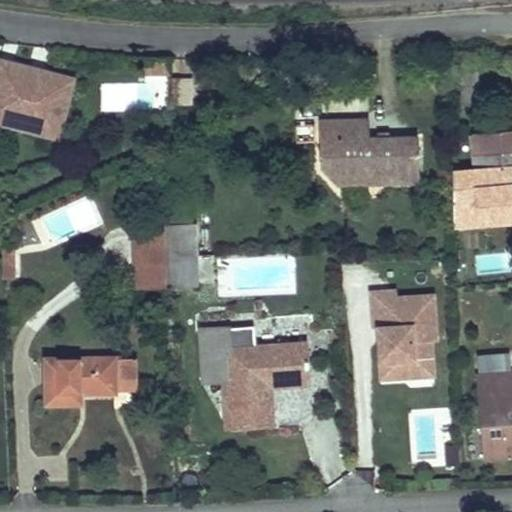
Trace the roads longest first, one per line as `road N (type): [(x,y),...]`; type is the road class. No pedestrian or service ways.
road 1 (residential): [(0,20),(195,38),(511,30)]
road 2 (residential): [(511,500),(261,511)]
road 3 (track): [(26,511),(18,351),(26,333)]
